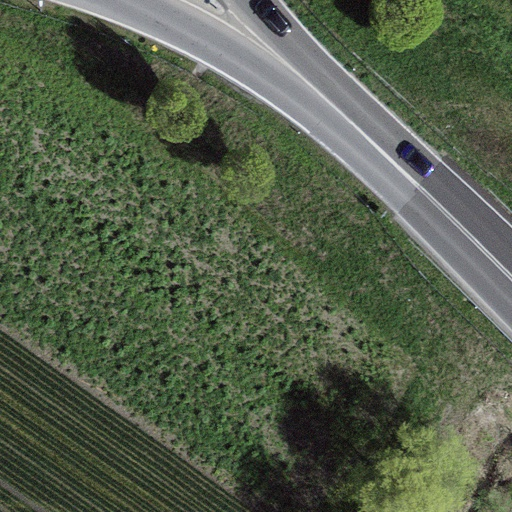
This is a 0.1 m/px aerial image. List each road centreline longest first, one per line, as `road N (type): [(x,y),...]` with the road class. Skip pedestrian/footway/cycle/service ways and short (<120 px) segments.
road 1 (trunk): [(511,278),(328,101)]
road 2 (trunk): [(122,0),(328,101)]
road 3 (trunk): [(328,101),(249,0)]
